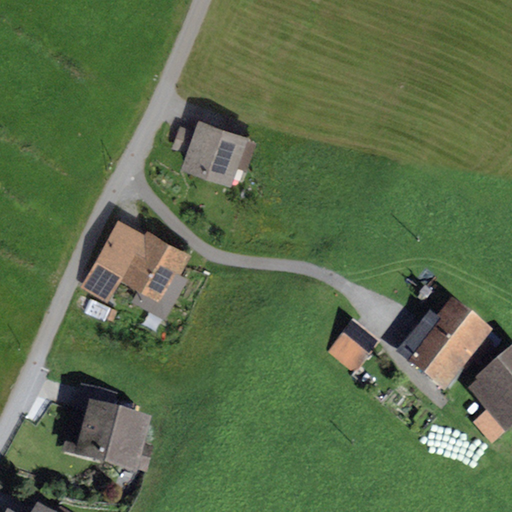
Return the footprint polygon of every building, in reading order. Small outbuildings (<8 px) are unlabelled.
[(184,118),(177,137),(191,142),(197,123),(184,118)] [(255,140),(206,122),(188,171),(238,189),(255,140)] [(143,249),(116,232),(86,282),(112,298),(127,274),(167,299),(193,257),(153,233),(143,249)] [(499,334),(459,300),(411,356),(451,390),(499,334)] [(354,318),(329,346),(356,370),(381,342),(354,318)] [(511,355),(471,389),(509,436),(511,433),(511,355)] [(154,426),(80,404),(66,452),(140,474),(154,426)]
